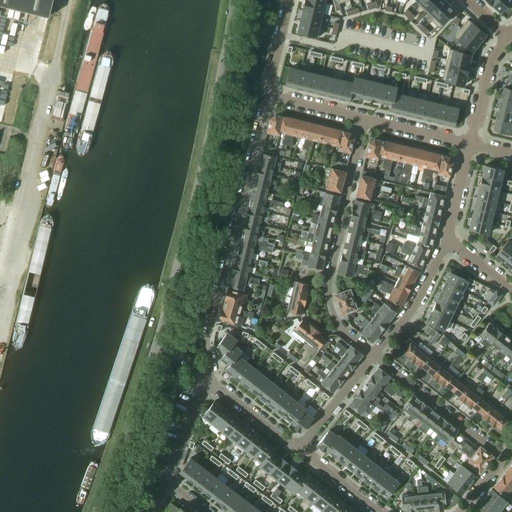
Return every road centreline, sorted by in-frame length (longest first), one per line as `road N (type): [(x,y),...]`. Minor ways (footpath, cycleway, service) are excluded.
road 1 (unclassified): [(156,341),(196,196),(232,0)]
road 2 (residential): [(210,379),(205,341),(272,93)]
road 3 (residential): [(373,355),(342,331),(328,293),(364,118)]
road 4 (unclassified): [(96,511),(156,341)]
road 5 (residential): [(503,457),(373,355)]
road 6 (residential): [(205,511),(168,479),(196,396),(210,379)]
road 7 (residential): [(373,355),(452,243)]
